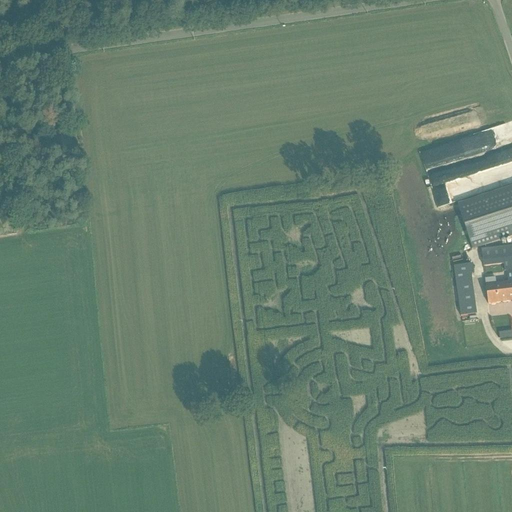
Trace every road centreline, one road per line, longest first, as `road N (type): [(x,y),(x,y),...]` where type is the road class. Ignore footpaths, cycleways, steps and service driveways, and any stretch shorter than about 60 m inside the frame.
road 1 (residential): [(0,61),(437,0)]
road 2 (track): [(0,94),(16,230)]
